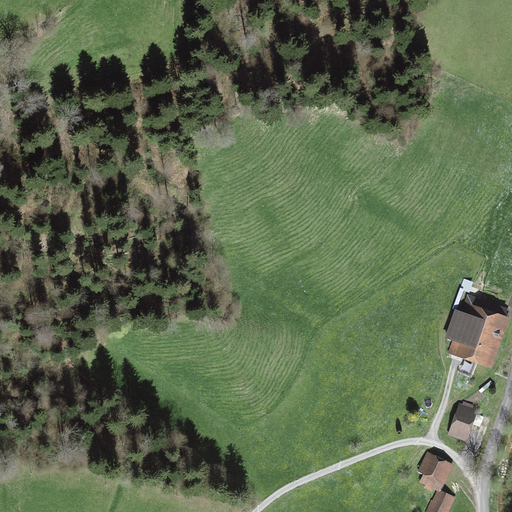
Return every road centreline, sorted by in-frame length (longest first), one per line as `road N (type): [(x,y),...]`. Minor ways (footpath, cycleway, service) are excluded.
road 1 (track): [(485,485),(429,441),(404,441),(303,475),(255,511)]
road 2 (unclassified): [(486,511),(486,467),(511,387)]
